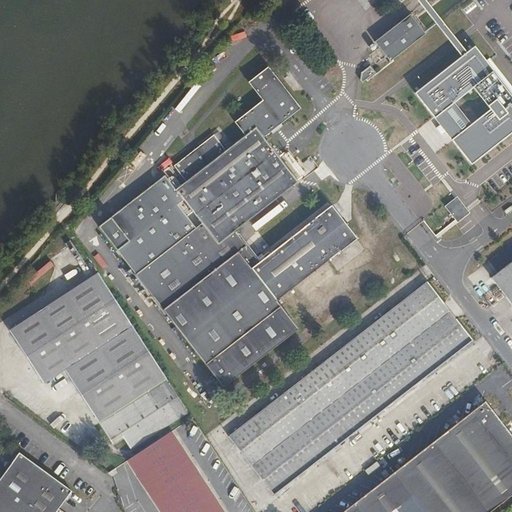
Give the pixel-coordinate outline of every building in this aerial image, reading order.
[(426,0),(417,0),(437,25),(443,21),(426,0)] [(375,42),(390,62),(426,34),(410,14),(375,42)] [(443,21),(437,25),(462,56),(467,52),(443,21)] [(486,60),(475,45),(467,52),(462,56),(415,92),(471,165),(511,132),(511,92),(505,83),(508,81),(489,58),(486,60)] [(98,227),(163,310),(247,245),(235,231),(299,182),(264,137),(271,132),(281,124),(301,108),(268,66),(248,82),(263,100),(235,122),(245,135),(226,150),(214,135),(164,174),(165,175),(98,227)] [(283,126),(281,124),(271,132),(273,134),(283,126)] [(440,125),(436,127),(442,135),(446,133),(440,125)] [(445,206),(456,220),(466,212),(455,198),(445,206)] [(247,245),(163,310),(223,388),(299,329),(277,300),(357,238),(332,206),(260,261),(247,245)] [(511,261),(491,278),(511,304),(511,261)] [(98,272),(9,330),(44,385),(65,371),(113,444),(123,438),(131,449),(188,413),(167,382),(168,381),(166,378),(98,272)] [(427,281),(228,436),(274,496),(473,341),(427,281)] [(490,511),(511,495),(511,435),(499,419),(501,416),(501,415),(500,412),(499,410),(497,409),(495,409),(492,410),(485,401),(343,511),(490,511)] [(162,511),(224,511),(172,431),(128,460),(162,511)] [(20,453),(0,479),(0,511),(56,511),(72,491),(20,453)]
